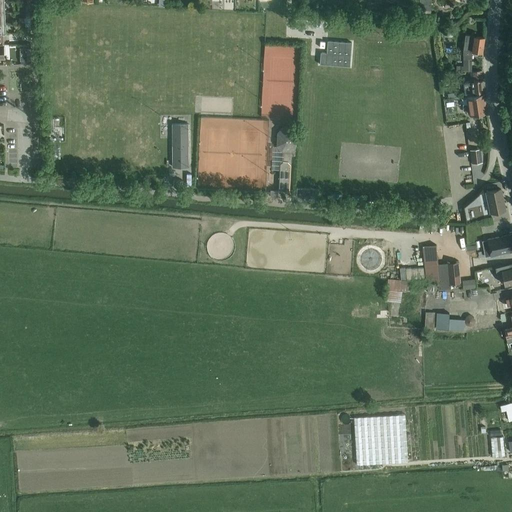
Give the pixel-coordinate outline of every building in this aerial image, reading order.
[(381,11),(381,2),(367,1),(367,10),(381,11)] [(463,66),(457,66),(457,70),(461,70),(471,70),(471,72),(480,71),(482,70),(472,70),(472,51),(483,53),(485,37),(474,36),(466,35),(464,49),(464,59),(463,66)] [(321,52),(320,65),(326,65),(351,67),(352,43),(328,41),(327,53),(321,52)] [(472,81),(464,81),(465,94),(473,93),(484,92),(483,80),(482,70),(480,71),(471,72),(472,81)] [(487,113),(484,94),(468,96),(470,111),(472,110),(473,118),(480,117),(479,114),(487,113)] [(173,167),(189,167),(189,123),(173,123),(173,167)] [(296,156),(297,133),(292,128),(283,127),(278,132),(277,146),(282,151),(283,151),(283,161),(280,164),(279,190),(290,191),(291,164),(289,162),(289,160),(291,160),(292,155),(296,156)] [(472,164),(474,164),(483,163),(481,149),(470,150),(472,164)] [(297,188),(296,200),(318,202),(318,200),(319,188),(297,187),(297,188)] [(491,213),(506,210),(501,189),(486,192),(491,213)] [(482,204),(464,208),(467,222),(484,219),(482,204)] [(488,239),(482,240),(485,255),(491,254),(492,255),(511,251),(511,237),(511,236),(511,235),(503,236),(502,236),(489,239),(488,239)] [(435,245),(423,246),(425,267),(427,279),(427,281),(439,280),(440,289),(451,288),(450,282),(450,278),(450,275),(438,276),(437,264),(438,264),(436,245),(435,245)] [(458,262),(448,263),(450,275),(450,278),(450,282),(458,282),(458,286),(460,286),(458,262)] [(511,283),(511,264),(496,268),(497,276),(503,274),(505,285),(511,283)] [(406,268),(399,268),(401,280),(407,279),(407,281),(413,280),(413,281),(425,279),(424,267),(412,269),(412,268),(406,269),(406,268)] [(401,280),(388,279),(386,301),(401,302),(402,291),(406,291),(406,290),(428,292),(428,290),(437,291),(437,283),(430,282),(430,283),(401,280)] [(464,330),(465,320),(465,319),(449,318),(450,313),(426,312),(425,328),(464,330)] [(466,317),(465,319),(466,323),(467,325),(472,325),(474,324),(475,322),(475,319),(473,316),(468,316),(466,317)] [(511,401),(500,405),(501,411),(507,410),(509,420),(511,419),(511,401)] [(357,464),(408,462),(406,414),(354,417),(357,464)]
